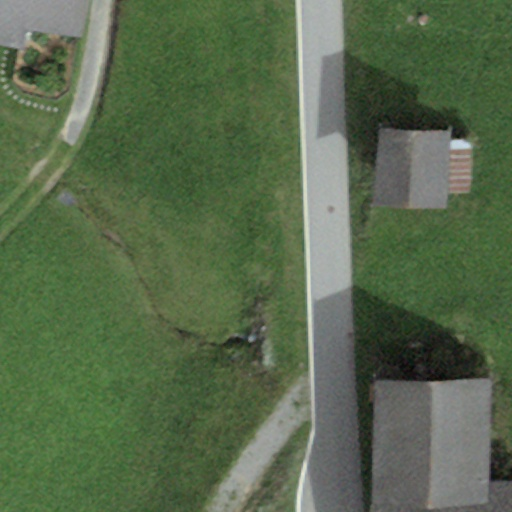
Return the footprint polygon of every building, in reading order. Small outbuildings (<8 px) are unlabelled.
[(86,0),(0,0),(0,25),(27,30),(82,37),(86,0)] [(0,45),(25,49),(27,30),(0,25),(0,45)] [(450,131),(378,129),(376,207),(447,209),(448,192),(449,143),(450,131)] [(472,144),(449,143),(448,192),(471,193),(472,144)] [(369,511),(511,511),(511,482),(488,483),(487,381),(369,381),(369,511)]
